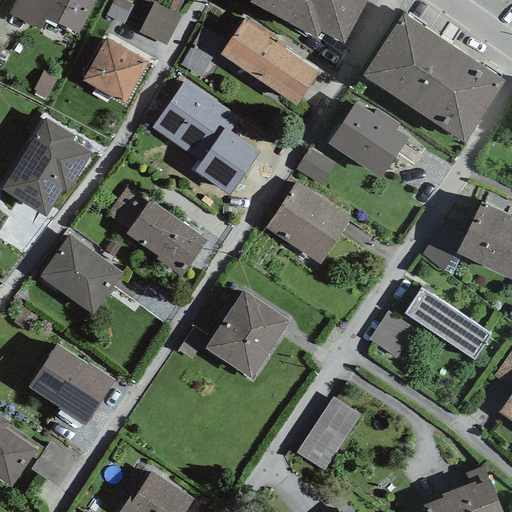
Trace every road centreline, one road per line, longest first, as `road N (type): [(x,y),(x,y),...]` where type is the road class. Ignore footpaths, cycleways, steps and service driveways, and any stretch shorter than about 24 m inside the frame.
road 1 (residential): [(392,0),(48,511)]
road 2 (residential): [(511,90),(232,511)]
road 3 (residential): [(197,0),(78,195),(0,297)]
